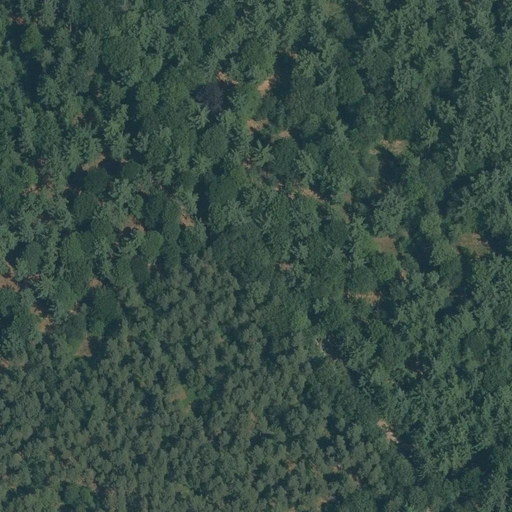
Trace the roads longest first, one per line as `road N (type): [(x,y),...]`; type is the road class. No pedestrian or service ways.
road 1 (track): [(93,0),(391,441),(427,511)]
road 2 (track): [(385,511),(511,453)]
